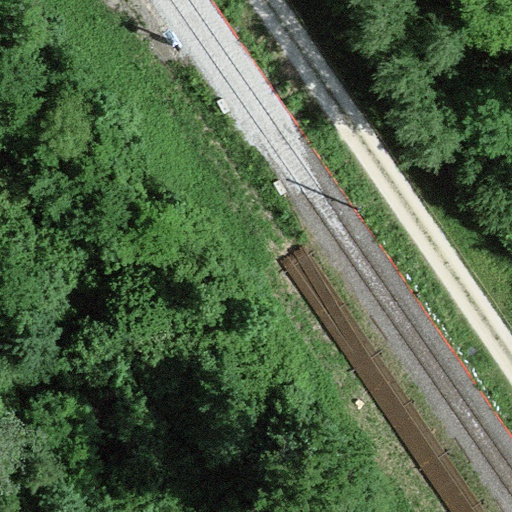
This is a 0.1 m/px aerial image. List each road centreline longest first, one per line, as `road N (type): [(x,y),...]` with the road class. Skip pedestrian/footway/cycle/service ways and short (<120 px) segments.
road 1 (track): [(417,511),(62,0)]
road 2 (track): [(511,344),(276,0)]
